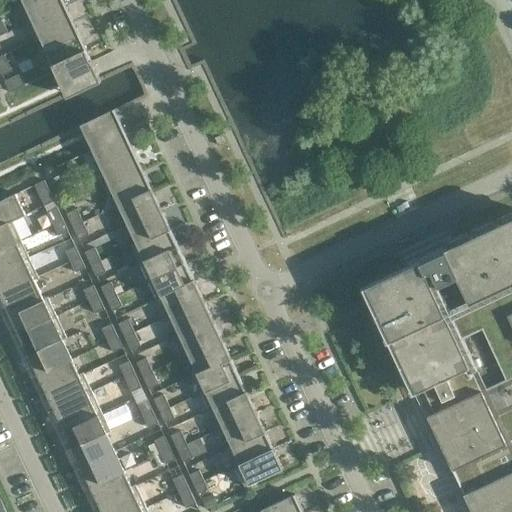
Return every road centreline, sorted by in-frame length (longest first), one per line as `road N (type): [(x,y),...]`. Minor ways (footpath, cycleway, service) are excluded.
road 1 (residential): [(265,297),(131,0)]
road 2 (residential): [(511,179),(265,297)]
road 3 (residential): [(366,511),(265,297)]
road 4 (residential): [(54,511),(0,394)]
